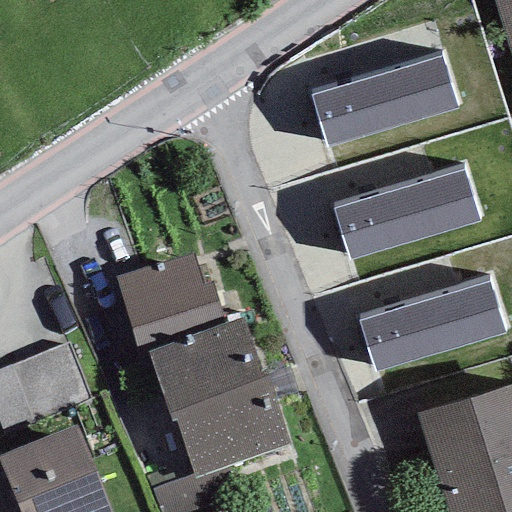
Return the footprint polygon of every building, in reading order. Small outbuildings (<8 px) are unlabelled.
[(511,0),(494,0),(511,57),(511,0)] [(350,88),(267,116),(310,244),(394,216),(350,88)] [(148,358),(224,332),(203,259),(115,280),(138,359),(148,358)] [(224,332),(148,358),(190,485),(286,453),(244,326),(224,332)] [(67,344),(0,370),(0,429),(2,434),(89,401),(67,344)] [(511,511),(511,377),(420,407),(454,511),(511,511)] [(107,511),(76,432),(0,461),(0,475),(14,511),(107,511)]
